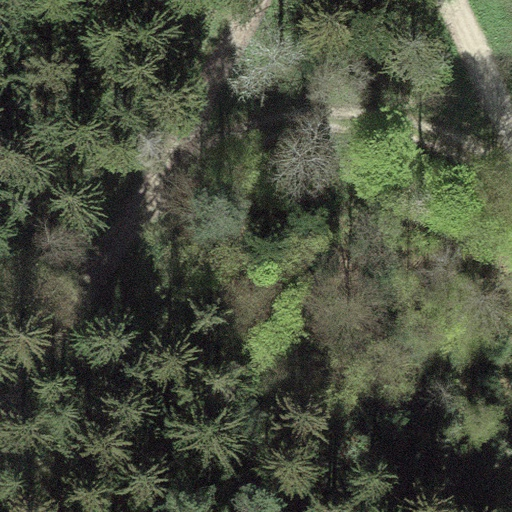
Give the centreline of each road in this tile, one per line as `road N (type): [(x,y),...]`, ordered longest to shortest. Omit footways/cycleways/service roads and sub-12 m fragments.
road 1 (track): [(511,183),(397,123),(289,118),(176,165)]
road 2 (track): [(0,421),(176,165)]
road 3 (track): [(243,0),(176,165)]
road 4 (track): [(511,152),(443,0)]
